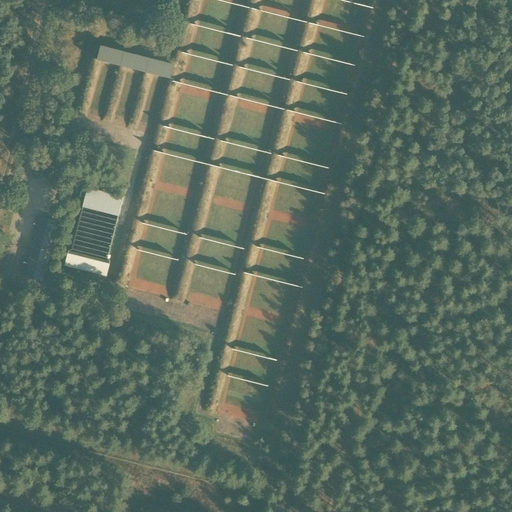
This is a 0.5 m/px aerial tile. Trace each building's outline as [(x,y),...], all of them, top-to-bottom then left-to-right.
[(264,1),(261,9),(294,21),(296,12),(264,1)] [(319,17),(317,27),(357,36),(359,26),(319,17)] [(165,78),(168,64),(95,46),(92,61),(165,78)] [(300,120),(333,128),(334,123),(338,124),(340,115),(303,107),(300,120)] [(68,251),(65,266),(106,276),(110,261),(108,258),(123,197),(87,188),(72,249),(69,251),(68,251)] [(42,282),(58,221),(39,217),(24,277),(42,282)] [(135,256),(129,287),(168,296),(171,284),(165,283),(168,267),(164,266),(166,258),(135,252),(135,256)] [(194,303),(197,293),(190,291),(187,301),(194,303)] [(264,386),(266,381),(250,377),(249,382),(264,386)] [(226,414),(227,405),(226,405),(228,394),(221,392),(218,412),(226,414)]
